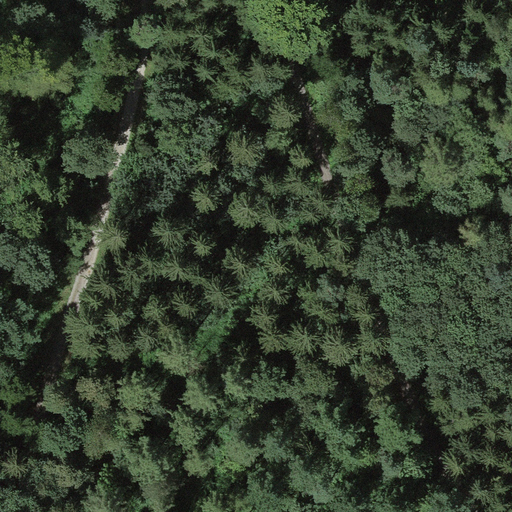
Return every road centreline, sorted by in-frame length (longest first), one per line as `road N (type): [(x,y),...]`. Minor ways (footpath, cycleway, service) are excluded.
road 1 (track): [(234,0),(469,511)]
road 2 (track): [(146,0),(148,40),(37,397),(16,511)]
